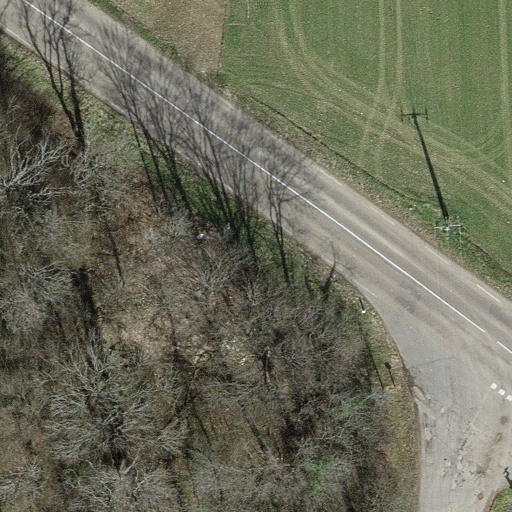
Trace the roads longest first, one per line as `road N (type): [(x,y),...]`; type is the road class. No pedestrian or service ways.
road 1 (primary): [(510,352),(16,0)]
road 2 (unclassified): [(510,352),(484,394),(450,511)]
